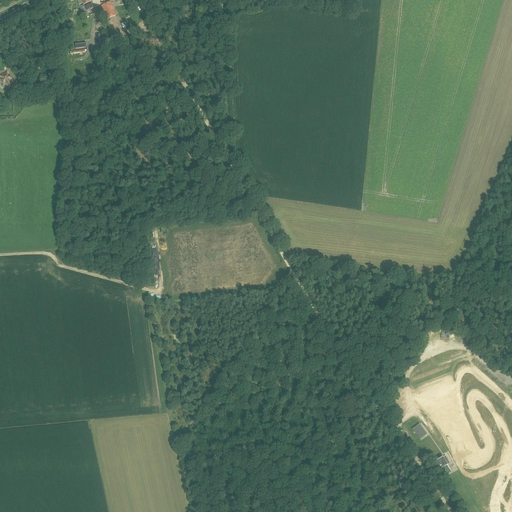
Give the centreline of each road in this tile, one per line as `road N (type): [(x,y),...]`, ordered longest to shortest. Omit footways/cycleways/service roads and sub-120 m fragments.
road 1 (track): [(357,378),(135,0)]
road 2 (track): [(453,511),(357,378)]
road 3 (track): [(218,0),(225,152)]
